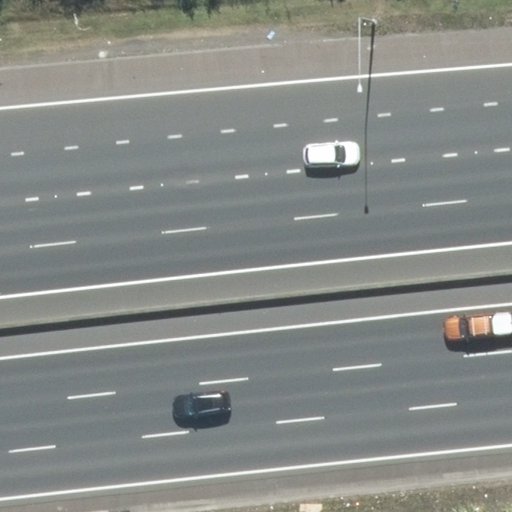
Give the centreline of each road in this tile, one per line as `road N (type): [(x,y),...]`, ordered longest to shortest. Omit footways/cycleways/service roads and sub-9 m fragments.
road 1 (motorway): [(511,353),(0,405)]
road 2 (motorway): [(0,248),(343,207)]
road 3 (motorway): [(0,217),(343,207)]
road 4 (motorway): [(343,207),(511,193)]
